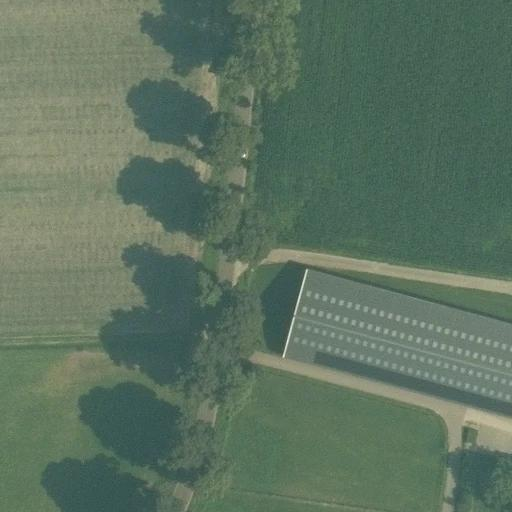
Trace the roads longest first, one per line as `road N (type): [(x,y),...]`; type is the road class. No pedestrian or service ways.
road 1 (tertiary): [(225,348),(257,0)]
road 2 (unclassified): [(225,348),(443,408),(454,434),(445,511)]
road 3 (unknown): [(0,343),(201,337),(225,348)]
road 4 (tertiary): [(170,511),(191,469),(225,348)]
